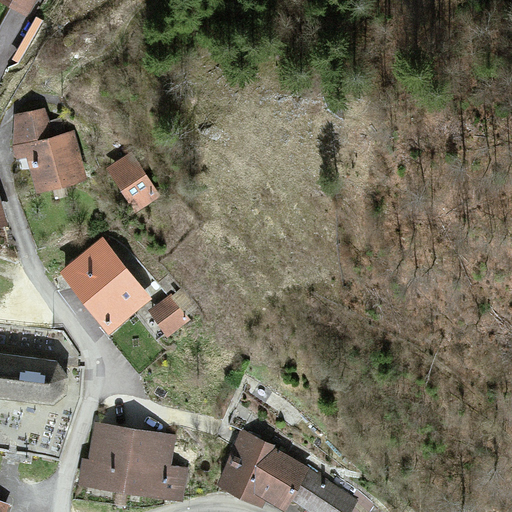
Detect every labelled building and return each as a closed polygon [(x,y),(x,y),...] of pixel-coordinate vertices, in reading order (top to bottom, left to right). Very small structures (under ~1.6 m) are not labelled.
[(38,0),(1,0),(28,16),(38,0)] [(48,134),(42,109),(15,117),(12,145),(21,143),(32,190),(81,179),(70,129),(48,134)] [(142,193),(133,166),(105,176),(114,202),(142,193)] [(140,297),(100,243),(63,270),(102,325),(140,297)] [(182,322),(167,299),(148,311),(162,334),(182,322)] [(66,393),(69,374),(55,359),(0,350),(0,394),(48,402),(66,393)] [(170,442),(93,424),(80,482),(176,504),(183,473),(164,469),(170,442)] [(340,511),(350,496),(245,434),(220,476),(259,499),(263,492),(281,503),(287,493),(318,511),(340,511)]
